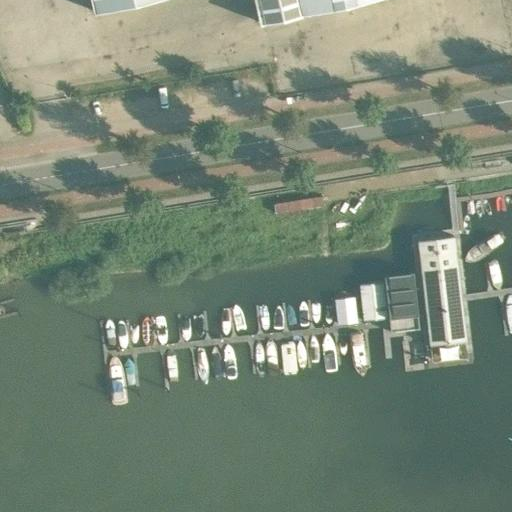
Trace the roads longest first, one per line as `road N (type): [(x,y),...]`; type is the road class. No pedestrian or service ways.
road 1 (secondary): [(0,186),(511,101)]
road 2 (unknown): [(37,50),(511,9)]
